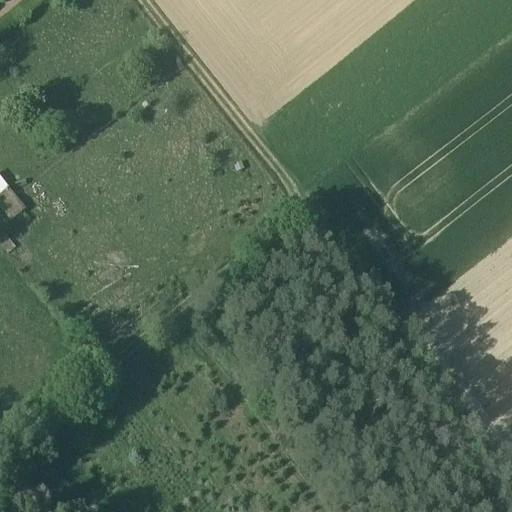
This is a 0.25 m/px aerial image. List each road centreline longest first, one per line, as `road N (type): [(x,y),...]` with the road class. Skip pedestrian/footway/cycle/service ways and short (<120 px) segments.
road 1 (track): [(140,0),(511,481)]
road 2 (track): [(0,467),(315,218)]
